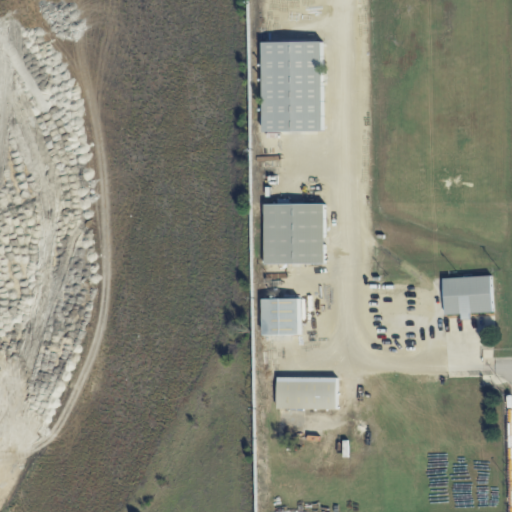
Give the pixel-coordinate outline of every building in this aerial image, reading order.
[(323,41),(263,42),(264,132),(324,131),(323,41)] [(327,263),(326,203),(265,205),(266,264),(327,263)] [(494,312),(492,276),(444,278),(446,314),(462,314),(462,319),(472,319),(472,313),(494,312)] [(301,334),(300,298),(263,299),(264,335),(301,334)] [(338,378),(278,377),(277,408),(338,410),(338,378)]
